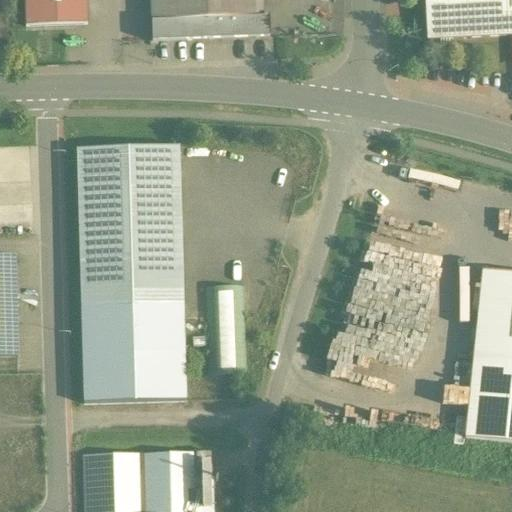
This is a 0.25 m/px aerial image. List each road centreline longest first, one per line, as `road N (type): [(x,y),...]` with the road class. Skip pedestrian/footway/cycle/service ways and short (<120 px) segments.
road 1 (residential): [(49,511),(56,475),(45,88)]
road 2 (residential): [(257,511),(290,343),(356,106)]
road 3 (tertiary): [(356,106),(201,91),(45,88)]
road 4 (tertiary): [(511,141),(356,106)]
